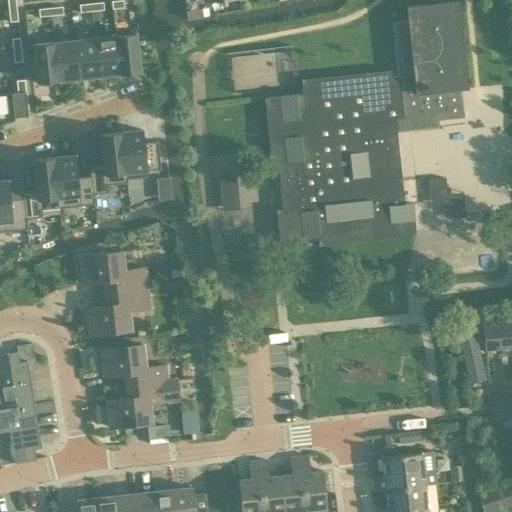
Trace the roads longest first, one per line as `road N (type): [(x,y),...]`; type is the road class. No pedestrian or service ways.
road 1 (residential): [(82,465),(280,440)]
road 2 (residential): [(82,465),(57,333),(25,315),(0,324)]
road 3 (residential): [(145,96),(0,146)]
